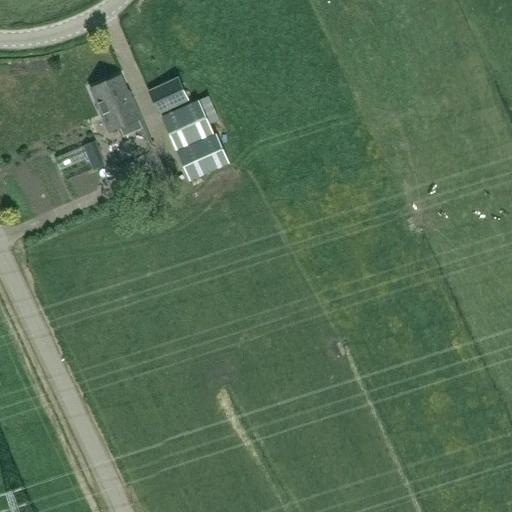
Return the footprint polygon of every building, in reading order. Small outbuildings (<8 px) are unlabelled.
[(39,49),(20,53),(23,68),(42,64),(39,49)] [(109,131),(119,127),(123,136),(144,127),(140,118),(130,94),(128,95),(120,75),(91,88),(109,131)] [(189,101),(179,77),(149,90),(154,102),(159,113),(189,101)] [(225,162),(214,136),(215,135),(211,127),(219,123),(208,97),(200,100),(162,116),(176,150),(188,177),(225,162)] [(94,140),(82,145),(92,169),(104,164),(94,140)]
